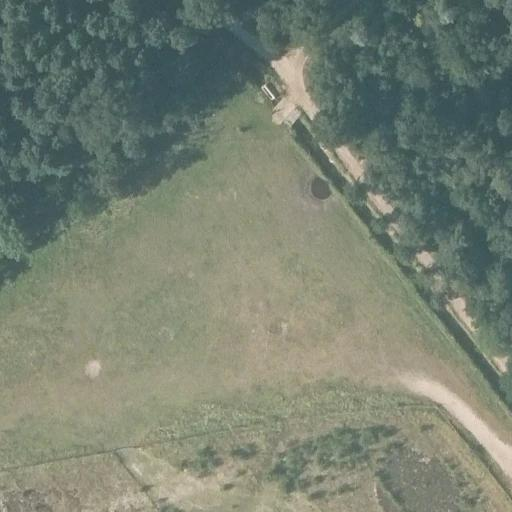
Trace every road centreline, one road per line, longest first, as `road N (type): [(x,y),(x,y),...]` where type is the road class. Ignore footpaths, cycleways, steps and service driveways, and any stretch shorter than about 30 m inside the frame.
road 1 (track): [(278,65),(511,373)]
road 2 (track): [(413,376),(511,466)]
